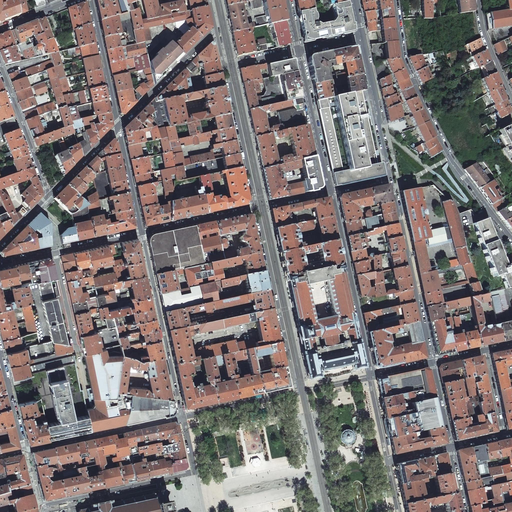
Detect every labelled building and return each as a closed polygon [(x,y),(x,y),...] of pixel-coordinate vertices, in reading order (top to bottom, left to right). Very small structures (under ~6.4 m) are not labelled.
[(0,0),(0,21),(14,16),(19,15),(17,6),(15,0),(11,0),(4,3),(3,0),(0,0)] [(44,0),(34,0),(32,1),(35,8),(41,6),(45,4),(44,0)] [(95,0),(98,11),(100,21),(116,15),(118,15),(114,4),(115,3),(115,2),(114,2),(113,0),(95,0)] [(118,0),(123,13),(127,12),(122,0),(118,0)] [(122,0),(127,12),(129,11),(131,11),(129,4),(137,1),(137,0),(138,0),(122,0)] [(141,0),(146,19),(185,11),(183,2),(181,1),(159,6),(160,7),(157,7),(155,0),(141,0)] [(187,0),(190,10),(206,7),(204,0),(187,0)] [(279,0),(252,0),(250,1),(252,9),(264,7),(266,16),(254,18),(256,27),(270,24),(284,21),(279,0)] [(313,9),(310,0),(294,0),(295,1),(297,12),(313,9)] [(370,1),(362,3),(363,8),(364,12),(367,11),(374,11),(376,11),(374,3),(378,2),(379,10),(392,9),(391,4),(390,0),(380,0),(376,1),(370,1)] [(422,0),(424,18),(437,18),(440,17),(439,10),(434,11),(431,11),(431,3),(433,3),(438,3),(437,0),(422,0)] [(472,0),(456,0),(459,14),(465,13),(467,12),(474,11),(473,2),(472,0)] [(76,6),(81,27),(90,24),(88,12),(85,2),(80,4),(76,6)] [(244,16),(243,12),(241,5),(245,4),(245,2),(226,6),(229,20),(232,32),(253,28),(253,27),(253,24),(245,25),(244,16)] [(313,9),(297,12),(304,42),(352,31),(346,2),(321,7),(313,9)] [(17,6),(19,15),(27,12),(25,4),(17,6)] [(68,9),(73,30),(74,30),(81,27),(76,6),(71,8),(68,9)] [(194,31),(200,37),(210,27),(208,16),(206,7),(190,10),(191,18),(193,24),(194,31)] [(131,18),(133,30),(141,29),(140,21),(137,9),(131,11),(129,11),(131,18)] [(392,9),(379,10),(380,20),(393,18),(392,9)] [(493,13),(485,14),(487,30),(491,30),(496,29),(496,30),(497,29),(501,28),(501,29),(502,28),(506,27),(506,28),(507,28),(507,27),(511,26),(511,27),(511,26),(511,9),(508,10),(504,11),(493,13)] [(141,29),(148,27),(173,22),(185,20),(191,18),(190,10),(185,11),(146,19),(140,21),(141,29)] [(116,15),(118,22),(131,18),(129,11),(127,12),(123,13),(118,15),(116,15)] [(367,11),(364,12),(365,17),(366,23),(371,21),(376,21),(374,11),(367,11)] [(102,30),(103,37),(120,34),(118,22),(116,15),(100,21),(102,30)] [(37,21),(44,41),(52,38),(44,18),(39,20),(37,21)] [(393,18),(380,20),(381,30),(394,28),(394,22),(393,18)] [(185,20),(173,22),(184,34),(190,28),(186,25),(185,20)] [(371,21),(366,23),(367,27),(368,32),(380,30),(381,30),(380,20),(376,21),(371,21)] [(14,30),(19,44),(24,42),(23,39),(30,37),(30,35),(29,33),(32,32),(37,45),(34,46),(36,51),(39,50),(41,56),(49,54),(44,41),(37,21),(30,23),(19,28),(14,30)] [(284,21),(270,24),(272,33),(273,33),(276,48),(286,46),(288,42),(286,32),(284,21)] [(74,30),(78,47),(79,47),(94,43),(92,32),(90,24),(81,27),(74,30)] [(151,40),(148,27),(141,29),(144,41),(151,40)] [(173,45),(183,55),(192,46),(200,37),(194,31),(190,28),(184,34),(173,45)] [(232,33),(237,56),(267,50),(265,39),(257,41),(258,43),(253,44),(250,30),(252,30),(252,29),(253,29),(253,28),(232,32),(232,33)] [(382,40),(370,41),(371,44),(385,43),(396,42),(395,35),(394,28),(381,30),(382,40)] [(133,30),(136,44),(144,42),(144,41),(141,29),(133,30)] [(9,32),(14,46),(15,45),(18,44),(19,44),(14,30),(9,32)] [(0,50),(13,46),(14,46),(9,32),(1,35),(0,35),(0,50)] [(105,45),(106,51),(120,47),(118,36),(120,35),(120,34),(103,37),(105,45)] [(24,42),(26,45),(31,43),(30,40),(30,39),(30,37),(23,39),(24,42)] [(44,41),(49,54),(57,52),(52,38),(44,41)] [(480,38),(467,45),(472,55),(472,57),(485,50),(482,44),(480,38)] [(499,42),(493,45),(497,54),(498,55),(507,50),(503,41),(502,41),(499,42)] [(20,50),(21,51),(33,46),(31,43),(26,45),(24,42),(19,44),(18,44),(20,50)] [(120,47),(123,60),(125,60),(133,58),(147,54),(144,42),(136,44),(120,47)] [(181,57),(183,55),(173,45),(169,42),(167,44),(166,45),(149,62),(150,68),(153,84),(161,77),(181,57)] [(396,42),(385,43),(386,52),(387,60),(399,59),(398,54),(396,42)] [(81,58),(82,60),(97,56),(97,54),(94,43),(79,47),(80,52),(81,56),(81,58)] [(197,57),(198,62),(201,61),(202,64),(217,60),(217,57),(215,51),(214,46),(214,44),(211,43),(203,50),(197,56),(197,57)] [(0,52),(2,59),(5,65),(14,62),(19,61),(13,46),(0,50),(0,52)] [(21,51),(23,56),(29,55),(30,58),(41,56),(39,50),(36,51),(34,46),(33,46),(21,51)] [(108,58),(109,63),(123,60),(120,47),(106,51),(108,58)] [(353,47),(329,52),(332,65),(343,63),(345,73),(344,73),(343,72),(340,72),(340,71),(334,73),(334,74),(336,80),(362,74),(356,49),(353,47)] [(485,50),(472,57),(471,57),(473,61),(476,67),(477,68),(482,66),(490,61),(488,56),(485,50)] [(49,54),(53,66),(60,65),(61,65),(57,52),(49,54)] [(309,62),(308,62),(313,84),(334,80),(336,80),(334,74),(326,76),(325,69),(323,68),(324,67),(325,68),(327,68),(328,68),(329,68),(329,67),(333,66),(332,65),(329,52),(312,55),(312,56),(311,56),(308,60),(309,62)] [(505,53),(498,56),(502,66),(509,62),(505,53)] [(136,69),(136,71),(143,69),(150,68),(149,62),(147,54),(133,58),(135,66),(136,69)] [(409,57),(409,58),(412,66),(415,72),(427,67),(431,65),(430,62),(425,64),(422,55),(409,57)] [(82,60),(85,73),(100,69),(98,62),(97,56),(82,60)] [(129,68),(135,66),(133,58),(125,60),(126,65),(129,65),(129,68)] [(387,60),(385,61),(391,74),(403,69),(399,61),(399,59),(387,60)] [(25,77),(46,70),(53,67),(53,66),(51,60),(18,72),(18,73),(21,79),(25,77)] [(111,71),(112,77),(126,74),(123,60),(109,63),(111,71)] [(202,67),(204,77),(220,73),(220,71),(218,66),(217,60),(202,64),(198,64),(199,66),(199,68),(202,67)] [(266,63),(268,70),(269,77),(295,72),(293,64),(288,61),(267,65),(266,63)] [(389,75),(384,62),(382,63),(381,61),(374,62),(376,71),(378,80),(389,75)] [(490,61),(482,66),(486,74),(483,76),(484,78),(494,73),(491,65),(490,61)] [(186,67),(191,73),(193,73),(197,68),(191,62),(189,64),(186,67)] [(266,63),(240,69),(241,77),(242,83),(260,79),(258,70),(266,68),(266,71),(268,70),(266,63)] [(56,77),(57,79),(64,78),(60,65),(53,66),(53,67),(56,77)] [(46,70),(49,80),(56,77),(53,67),(46,70)] [(427,67),(415,72),(420,83),(436,75),(435,73),(430,75),(427,67)] [(144,84),(149,89),(152,86),(153,84),(150,68),(143,69),(148,82),(144,84)] [(85,73),(89,90),(104,86),(102,77),(100,69),(85,73)] [(139,78),(142,84),(143,83),(144,84),(148,82),(143,69),(136,71),(139,78)] [(403,69),(391,74),(395,83),(407,78),(403,69)] [(155,98),(156,102),(173,98),(173,95),(176,93),(177,93),(179,92),(180,96),(191,94),(186,72),(183,70),(168,85),(155,98)] [(11,83),(21,79),(18,73),(18,72),(14,73),(14,72),(9,74),(8,74),(8,75),(11,83)] [(256,108),(300,98),(298,85),(295,72),(269,77),(260,79),(261,84),(263,83),(265,90),(263,95),(254,97),(256,108)] [(114,86),(115,92),(131,89),(127,73),(126,74),(112,77),(114,86)] [(203,80),(206,91),(223,87),(221,79),(220,73),(204,77),(203,77),(203,79),(203,80)] [(484,78),(481,80),(487,94),(500,86),(497,79),(494,73),(484,78)] [(336,80),(334,80),(335,86),(347,84),(349,94),(361,91),(365,90),(363,82),(362,74),(336,80)] [(389,75),(378,80),(379,85),(381,90),(391,85),(389,75)] [(14,89),(15,93),(22,90),(29,88),(25,77),(21,79),(11,83),(14,89)] [(49,80),(52,89),(60,87),(57,79),(56,77),(49,80)] [(60,87),(62,96),(70,94),(64,78),(57,79),(60,87)] [(395,83),(393,84),(395,88),(397,87),(399,92),(411,87),(407,78),(395,83)] [(260,79),(242,83),(245,96),(246,98),(248,110),(256,108),(254,97),(254,95),(253,92),(259,91),(258,85),(261,84),(260,79)] [(35,90),(36,95),(49,91),(52,89),(49,80),(33,86),(35,90)] [(193,82),(195,93),(206,91),(203,80),(193,82)] [(334,80),(313,84),(315,93),(316,101),(334,97),(333,95),(334,94),(334,93),(333,93),(331,88),(335,87),(335,86),(334,80)] [(138,92),(142,96),(146,92),(149,89),(144,84),(143,83),(142,84),(138,86),(140,88),(135,90),(136,92),(136,93),(138,92)] [(391,85),(381,90),(382,94),(383,99),(395,94),(393,90),(395,89),(394,88),(395,88),(393,84),(391,85)] [(89,90),(91,103),(107,99),(105,92),(104,86),(89,90)] [(500,86),(487,94),(493,106),(506,99),(503,93),(500,86)] [(52,89),(55,99),(62,96),(60,87),(52,89)] [(185,120),(186,123),(198,121),(213,117),(229,114),(226,99),(223,87),(206,91),(195,93),(191,94),(180,96),(180,100),(184,99),(185,102),(201,99),(200,96),(204,95),(205,102),(204,102),(205,107),(203,107),(203,109),(205,109),(205,108),(207,107),(208,115),(204,116),(204,113),(188,116),(188,119),(185,120)] [(416,97),(411,87),(399,92),(400,94),(404,102),(416,97)] [(22,90),(26,99),(32,97),(29,88),(22,90)] [(120,114),(123,115),(137,101),(133,99),(132,95),(131,89),(115,92),(118,105),(120,114)] [(26,99),(22,90),(15,93),(17,98),(18,102),(26,99)] [(78,92),(81,105),(88,104),(85,91),(81,92),(78,92)] [(349,94),(365,167),(375,165),(373,155),(374,154),(365,109),(361,91),(349,94)] [(4,92),(0,93),(0,122),(6,120),(12,118),(14,117),(11,111),(6,98),(4,92)] [(133,99),(137,101),(142,96),(138,92),(136,93),(136,92),(132,95),(133,99)] [(395,94),(383,99),(384,104),(385,109),(398,104),(400,103),(402,103),(404,102),(400,94),(397,95),(397,93),(395,94)] [(66,106),(66,108),(74,107),(70,94),(62,96),(66,106)] [(334,97),(349,170),(365,167),(349,94),(334,97)] [(55,99),(58,108),(66,106),(62,96),(55,99)] [(156,126),(160,139),(167,137),(164,128),(173,126),(186,123),(185,120),(180,100),(180,96),(173,98),(156,102),(155,98),(154,98),(150,102),(149,104),(152,113),(153,118),(156,126)] [(26,99),(18,102),(21,108),(22,110),(35,105),(32,97),(26,99)] [(349,170),(334,97),(316,101),(317,101),(319,110),(318,110),(332,174),(335,186),(384,175),(381,163),(375,165),(365,167),(349,170)] [(416,97),(404,102),(409,114),(422,109),(416,97)] [(254,137),(306,125),(302,104),(300,98),(256,108),(248,110),(251,123),(252,125),(254,137)] [(91,103),(94,116),(97,115),(110,112),(108,105),(107,99),(91,103)] [(493,106),(496,112),(509,106),(507,101),(506,99),(493,106)] [(78,106),(79,112),(90,109),(89,103),(88,104),(81,105),(78,106)] [(135,117),(141,123),(144,120),(148,124),(150,122),(147,118),(152,113),(149,104),(142,110),(135,117)] [(398,104),(385,109),(386,116),(388,123),(405,116),(408,115),(404,107),(399,108),(398,104)] [(58,108),(64,128),(72,125),(70,122),(66,108),(66,106),(58,108)] [(509,106),(496,112),(500,119),(503,117),(511,112),(510,109),(509,106)] [(66,108),(70,122),(78,120),(74,107),(66,108)] [(37,109),(23,113),(24,118),(25,121),(37,116),(39,115),(37,109)] [(422,109),(409,114),(415,127),(428,122),(422,109)] [(93,126),(98,141),(106,132),(112,126),(110,112),(97,115),(98,121),(99,124),(93,126)] [(214,122),(216,131),(232,127),(230,120),(229,114),(213,117),(214,121),(214,122)] [(37,116),(42,130),(47,128),(42,115),(39,115),(37,116)] [(29,131),(32,139),(44,135),(42,130),(37,116),(25,121),(29,131)] [(84,132),(90,149),(95,144),(98,141),(93,126),(92,123),(90,117),(81,119),(83,126),(89,125),(90,130),(84,132)] [(124,133),(124,134),(141,130),(141,128),(141,127),(139,125),(141,123),(135,117),(129,123),(123,129),(124,133)] [(12,118),(6,120),(8,126),(15,124),(12,118)] [(72,125),(73,129),(83,126),(81,119),(78,120),(70,122),(72,125)] [(141,123),(145,129),(152,127),(148,124),(144,120),(141,123)] [(187,126),(189,137),(201,134),(200,130),(198,121),(186,123),(186,125),(187,126)] [(428,122),(415,127),(423,143),(434,136),(428,122)] [(501,129),(498,130),(501,135),(499,136),(504,147),(511,143),(511,128),(510,124),(507,125),(501,129)] [(42,130),(44,135),(59,130),(57,125),(47,128),(42,130)] [(59,130),(61,137),(74,133),(73,129),(72,125),(64,128),(59,130)] [(258,154),(261,169),(300,160),(313,156),(306,125),(254,137),(258,154)] [(149,131),(153,140),(156,140),(160,139),(156,126),(152,127),(145,129),(144,129),(145,132),(149,131)] [(167,137),(168,141),(176,139),(173,126),(164,128),(167,137)] [(213,144),(214,145),(220,144),(235,141),(234,140),(233,133),(232,127),(216,131),(213,131),(209,132),(210,135),(210,134),(212,134),(215,134),(216,138),(214,138),(214,139),(213,139),(213,140),(213,141),(213,144)] [(126,141),(127,146),(138,144),(144,142),(142,134),(145,133),(145,132),(144,129),(141,130),(124,134),(126,141)] [(10,133),(3,135),(10,152),(11,155),(13,160),(28,155),(26,150),(25,147),(23,142),(19,133),(18,130),(10,133)] [(32,139),(35,147),(62,137),(61,137),(59,130),(44,135),(32,139)] [(77,144),(81,157),(87,152),(90,149),(84,132),(81,133),(84,141),(77,144)] [(178,139),(179,144),(183,143),(184,145),(193,143),(193,145),(198,145),(197,144),(197,142),(210,140),(211,138),(211,136),(210,134),(210,135),(209,132),(201,134),(189,137),(178,139)] [(423,143),(426,149),(430,158),(442,151),(434,136),(423,143)] [(160,139),(163,154),(170,152),(168,141),(167,137),(160,139)] [(170,152),(173,168),(181,166),(184,166),(183,160),(179,144),(178,139),(176,139),(168,141),(170,152)] [(102,150),(104,158),(119,155),(117,146),(116,141),(112,140),(105,147),(102,150)] [(222,153),(223,158),(238,154),(236,146),(235,141),(220,144),(220,148),(222,153)] [(511,143),(504,147),(501,149),(511,164),(511,143)] [(67,151),(73,166),(78,160),(81,157),(77,144),(76,145),(68,149),(66,150),(67,151)] [(129,155),(130,160),(141,158),(140,152),(138,144),(127,146),(129,155)] [(213,160),(213,159),(222,158),(223,158),(222,153),(215,155),(214,149),(220,148),(220,144),(214,145),(211,146),(210,147),(211,150),(213,160)] [(95,156),(99,160),(104,158),(102,150),(95,156)] [(189,159),(190,164),(213,160),(211,150),(210,150),(209,151),(210,152),(200,154),(201,155),(189,158),(189,159)] [(55,156),(63,175),(69,170),(73,166),(67,151),(63,152),(55,156)] [(161,154),(165,170),(173,168),(170,152),(163,154),(161,154)] [(223,161),(225,171),(241,168),(239,161),(238,154),(223,158),(222,158),(223,161)] [(13,160),(12,161),(17,173),(32,167),(30,160),(28,155),(13,160)] [(104,160),(106,170),(121,167),(120,160),(119,155),(104,158),(104,160)] [(85,167),(89,172),(96,166),(100,161),(99,160),(95,156),(92,160),(85,167)] [(313,156),(300,160),(301,167),(304,181),(302,182),(304,193),(315,190),(317,189),(319,185),(316,171),(313,156)] [(132,170),(133,176),(148,173),(150,173),(150,171),(147,159),(146,157),(141,158),(130,160),(132,170)] [(300,160),(261,169),(265,186),(268,200),(304,193),(302,182),(299,183),(298,182),(296,182),(296,183),(289,185),(284,186),(282,179),(284,179),(285,177),(284,172),(301,167),(300,160)] [(474,163),(464,169),(472,179),(479,188),(489,182),(483,174),(484,174),(481,171),(474,163)] [(92,174),(92,175),(98,173),(96,166),(89,172),(92,174)] [(174,175),(175,182),(184,180),(181,166),(173,168),(174,175)] [(0,179),(0,178),(0,199),(2,205),(6,213),(7,215),(14,212),(8,198),(0,190),(0,189),(30,179),(31,184),(20,195),(25,199),(22,202),(30,209),(41,197),(42,195),(42,194),(37,180),(32,167),(17,173),(13,174),(5,177),(0,179)] [(75,177),(83,186),(93,178),(92,175),(92,174),(89,172),(85,167),(81,172),(75,177)] [(106,170),(109,184),(124,180),(123,173),(121,167),(106,170)] [(161,177),(162,181),(170,180),(169,177),(174,175),(173,168),(165,170),(160,171),(161,177)] [(202,195),(206,214),(226,209),(246,205),(248,202),(244,184),(241,168),(225,171),(219,172),(219,175),(222,174),(227,197),(228,197),(228,199),(223,200),(223,198),(221,197),(219,198),(218,197),(218,196),(210,198),(209,194),(209,193),(202,195)] [(93,178),(95,187),(109,184),(106,170),(103,171),(101,172),(98,173),(92,175),(93,178)] [(210,174),(212,182),(221,180),(219,175),(219,172),(210,174)] [(136,186),(136,187),(150,184),(150,182),(149,178),(148,173),(133,176),(136,186)] [(200,186),(202,195),(209,193),(209,194),(212,194),(208,175),(198,177),(200,186)] [(67,185),(78,196),(86,188),(83,186),(75,177),(71,182),(67,185)] [(109,184),(112,197),(127,194),(126,186),(124,180),(109,184)] [(164,193),(165,203),(166,203),(170,202),(172,190),(170,180),(162,181),(164,193)] [(489,182),(479,188),(491,205),(501,199),(502,198),(499,192),(500,191),(499,189),(498,189),(493,180),(489,182)] [(139,203),(140,208),(156,205),(152,187),(156,186),(155,183),(150,184),(136,187),(137,192),(139,203)] [(96,192),(98,200),(99,200),(107,198),(112,197),(109,184),(95,187),(96,192)] [(54,199),(67,210),(73,204),(71,203),(78,196),(67,185),(54,199)] [(388,185),(369,189),(370,204),(379,202),(379,203),(378,204),(378,205),(379,205),(380,205),(382,215),(394,212),(388,185)] [(170,202),(170,221),(188,217),(206,214),(202,195),(200,186),(194,187),(196,194),(198,196),(170,202)] [(340,195),(338,198),(343,223),(360,219),(358,211),(355,209),(355,208),(354,207),(355,206),(356,206),(357,206),(361,208),(370,206),(370,204),(369,189),(340,195)] [(403,205),(418,274),(434,271),(433,269),(429,270),(429,269),(428,269),(423,246),(422,244),(422,241),(427,240),(427,239),(433,237),(431,231),(427,232),(426,230),(426,229),(427,229),(427,228),(426,228),(426,226),(426,225),(425,225),(423,215),(424,215),(423,211),(422,211),(420,201),(421,201),(421,200),(420,200),(417,189),(416,189),(400,192),(403,205)] [(82,200),(88,206),(98,200),(96,192),(82,200)] [(110,212),(110,214),(112,214),(131,210),(129,201),(127,194),(112,197),(107,198),(108,201),(111,200),(113,211),(110,212)] [(73,204),(79,211),(87,207),(88,206),(82,200),(78,196),(71,203),(73,204)] [(445,197),(440,198),(448,226),(448,228),(451,238),(452,240),(457,259),(458,266),(470,263),(466,253),(459,217),(458,214),(451,201),(450,201),(445,197)] [(328,198),(300,203),(302,210),(313,208),(316,220),(332,216),(328,198)] [(501,199),(491,205),(494,209),(496,212),(509,205),(508,203),(505,205),(501,199)] [(88,212),(100,209),(99,200),(98,200),(88,206),(87,207),(88,212)] [(143,218),(145,227),(157,224),(170,221),(170,202),(166,203),(167,205),(157,208),(156,205),(140,208),(143,218)] [(302,210),(300,203),(287,206),(292,225),(298,224),(295,211),(302,210)] [(511,216),(509,212),(511,209),(511,203),(509,205),(496,212),(500,218),(507,226),(509,229),(511,227),(511,216)] [(274,229),(292,225),(287,206),(270,210),(273,221),(274,229)] [(71,215),(72,221),(88,213),(88,212),(87,207),(79,211),(71,215)] [(14,212),(7,215),(12,227),(27,212),(23,208),(15,215),(14,212)] [(102,221),(105,235),(114,233),(121,232),(128,230),(135,229),(133,219),(131,210),(112,214),(114,223),(109,224),(108,220),(102,221)] [(459,217),(466,253),(470,263),(476,282),(481,294),(486,293),(490,292),(503,289),(506,289),(500,274),(493,277),(472,224),(486,219),(480,210),(477,213),(477,214),(475,215),(475,214),(474,215),(469,210),(458,214),(459,217)] [(394,212),(382,215),(384,227),(397,224),(396,218),(394,212)] [(12,227),(7,215),(6,213),(0,215),(0,225),(4,235),(6,233),(12,227)] [(39,214),(26,226),(31,232),(35,235),(38,250),(51,247),(49,224),(39,214)] [(235,250),(236,257),(238,257),(246,255),(259,252),(255,233),(251,216),(248,214),(233,218),(215,222),(218,235),(218,236),(226,234),(242,231),(243,236),(241,237),(239,238),(240,241),(242,243),(244,242),(246,248),(235,250)] [(364,218),(360,219),(343,223),(345,230),(346,237),(362,234),(371,232),(371,230),(380,228),(384,227),(382,215),(370,217),(364,218)] [(90,222),(93,238),(105,235),(102,221),(101,217),(101,216),(89,219),(90,219),(90,222)] [(322,244),(337,240),(334,228),(332,216),(316,220),(314,220),(315,222),(316,221),(320,234),(319,234),(319,236),(320,236),(322,244)] [(486,219),(472,224),(493,277),(500,274),(506,289),(511,287),(511,263),(504,266),(490,230),(486,219)] [(292,225),(274,229),(277,242),(279,253),(313,245),(317,244),(316,238),(314,236),(302,239),(301,241),(301,243),(298,244),(297,239),(296,234),(295,229),(298,228),(298,231),(301,232),(312,230),(314,227),(313,225),(315,225),(314,222),(315,222),(314,220),(298,224),(292,225)] [(75,225),(73,225),(73,227),(74,227),(77,241),(86,239),(93,238),(90,222),(89,222),(75,225)] [(195,226),(198,240),(200,239),(199,236),(215,232),(216,236),(218,235),(215,222),(206,224),(195,226)] [(386,240),(400,237),(398,230),(397,224),(384,227),(380,228),(381,232),(385,231),(386,240)] [(13,239),(16,245),(25,243),(24,239),(28,235),(31,232),(26,226),(21,231),(13,239)] [(148,243),(153,268),(158,267),(160,274),(173,271),(176,270),(181,269),(183,269),(203,265),(198,240),(195,226),(185,228),(174,230),(161,233),(153,235),(152,235),(150,236),(149,238),(148,241),(148,243)] [(62,244),(77,241),(74,227),(67,229),(60,236),(62,244)] [(362,234),(362,237),(381,233),(381,232),(380,228),(371,230),(371,232),(362,234)] [(427,240),(428,244),(451,238),(448,228),(431,231),(433,237),(427,239),(427,240)] [(494,229),(490,230),(504,266),(511,263),(505,245),(503,242),(500,239),(498,240),(494,229)] [(16,245),(21,253),(30,251),(38,250),(35,235),(31,232),(28,235),(31,242),(25,243),(16,245)] [(198,240),(203,265),(208,263),(224,260),(222,253),(221,249),(219,240),(218,236),(218,235),(216,236),(215,232),(199,236),(200,239),(198,240)] [(221,249),(222,253),(229,251),(226,234),(218,236),(219,240),(225,239),(226,241),(227,245),(227,248),(221,249)] [(362,237),(362,234),(346,237),(348,244),(349,252),(363,249),(365,249),(363,242),(363,240),(362,237)] [(400,237),(386,240),(389,253),(402,250),(401,244),(400,237)] [(123,262),(123,264),(126,263),(142,259),(139,248),(137,238),(127,240),(121,242),(122,246),(125,261),(123,262)] [(4,248),(0,252),(2,257),(19,254),(21,253),(16,245),(13,239),(4,248)] [(219,240),(221,249),(227,248),(227,245),(226,241),(225,239),(219,240)] [(318,249),(321,263),(319,264),(319,263),(316,263),(316,262),(308,264),(307,264),(307,266),(309,271),(342,265),(339,252),(337,240),(322,244),(317,244),(313,245),(314,250),(318,249)] [(90,264),(90,266),(96,265),(103,264),(112,262),(111,261),(110,254),(108,244),(99,247),(86,249),(90,264)] [(313,245),(279,253),(281,260),(284,277),(309,271),(307,266),(303,267),(300,253),(305,252),(305,254),(314,253),(314,252),(314,250),(313,245)] [(73,252),(76,268),(80,268),(79,266),(87,265),(90,264),(86,249),(81,250),(73,252)] [(366,257),(365,258),(363,249),(349,252),(350,258),(352,264),(371,260),(371,256),(372,256),(369,257),(366,257)] [(222,253),(224,260),(236,257),(235,250),(229,251),(222,253)] [(402,250),(389,253),(390,257),(393,269),(406,267),(404,258),(402,250)] [(76,268),(73,252),(68,253),(61,255),(64,271),(76,268)] [(244,260),(247,275),(263,271),(261,261),(259,252),(246,255),(247,258),(243,258),(244,260)] [(372,256),(371,256),(371,260),(372,273),(380,272),(379,255),(372,256)] [(38,271),(40,281),(49,279),(56,277),(54,268),(52,260),(49,257),(41,259),(39,260),(37,265),(37,268),(33,268),(33,269),(34,272),(38,271)] [(208,263),(210,271),(220,269),(238,265),(240,262),(239,261),(238,257),(236,257),(224,260),(208,263)] [(126,263),(129,278),(145,274),(143,265),(142,259),(126,263)] [(457,259),(445,262),(446,268),(458,266),(457,259)] [(27,262),(29,270),(33,269),(33,268),(37,268),(37,265),(39,260),(27,262)] [(371,260),(352,264),(353,270),(354,276),(372,273),(371,260)] [(15,265),(18,279),(27,277),(30,276),(29,270),(27,262),(22,263),(15,265)] [(114,272),(116,280),(121,279),(129,278),(126,263),(123,264),(113,266),(113,267),(114,270),(114,272)] [(183,269),(187,288),(212,282),(219,281),(222,280),(220,269),(210,271),(208,263),(203,265),(183,269)] [(434,271),(418,274),(422,294),(438,291),(438,288),(435,275),(449,272),(463,269),(467,281),(468,284),(476,282),(470,263),(458,266),(446,268),(434,271)] [(0,267),(0,284),(16,281),(18,281),(18,279),(15,265),(7,266),(0,267)] [(351,316),(341,269),(342,269),(342,265),(309,271),(284,277),(285,280),(286,282),(287,282),(295,316),(297,327),(296,328),(299,341),(302,354),(301,354),(303,359),(307,380),(316,378),(317,380),(322,379),(324,379),(330,378),(337,377),(339,376),(342,375),(348,374),(350,373),(355,372),(355,370),(364,368),(359,347),(358,342),(358,340),(357,340),(355,327),(353,317),(352,317),(351,317),(351,316)] [(380,272),(372,273),(372,279),(372,284),(380,283),(382,282),(380,273),(381,274),(381,275),(391,273),(390,272),(391,271),(393,280),(395,280),(408,277),(407,272),(406,267),(393,269),(380,272)] [(66,280),(75,278),(82,277),(82,275),(81,271),(80,268),(76,268),(64,271),(65,276),(66,280)] [(31,280),(31,283),(37,281),(40,281),(38,271),(34,272),(33,269),(29,270),(30,276),(30,278),(31,280)] [(158,289),(159,294),(177,290),(173,271),(160,274),(155,275),(158,289)] [(245,278),(248,294),(267,290),(265,281),(263,271),(247,275),(244,275),(245,278)] [(92,277),(94,285),(102,283),(105,283),(111,281),(116,280),(114,272),(96,276),(92,277)] [(372,273),(354,276),(357,287),(359,298),(373,296),(372,288),(368,289),(367,284),(369,283),(369,280),(372,279),(372,273)] [(130,297),(130,300),(132,299),(150,296),(148,287),(147,283),(145,274),(129,278),(121,279),(122,282),(130,280),(131,286),(133,296),(130,297)] [(86,291),(88,298),(96,296),(95,290),(94,285),(92,277),(92,275),(82,277),(84,285),(86,285),(87,288),(86,291)] [(78,284),(79,286),(84,285),(82,277),(75,278),(76,284),(78,284)] [(219,281),(220,288),(238,284),(239,281),(238,277),(222,280),(219,281)] [(398,293),(411,290),(410,283),(408,277),(395,280),(398,293)] [(69,291),(71,301),(84,299),(88,298),(86,291),(80,292),(79,286),(78,284),(76,284),(75,278),(66,280),(69,291)] [(37,281),(41,300),(54,297),(53,292),(49,279),(40,281),(37,281)] [(113,289),(119,288),(131,286),(130,280),(122,282),(121,279),(116,280),(111,281),(113,289)] [(106,288),(106,290),(113,289),(111,281),(105,283),(106,288)] [(212,282),(216,301),(223,300),(221,294),(220,288),(219,281),(212,282)] [(467,281),(438,288),(438,291),(440,290),(468,284),(467,281)] [(161,304),(163,313),(183,308),(210,303),(216,301),(212,282),(187,288),(189,294),(179,296),(177,290),(159,294),(161,304)] [(476,282),(468,284),(472,296),(481,294),(476,282)] [(9,301),(11,307),(20,304),(29,302),(31,302),(27,283),(19,285),(17,286),(17,285),(11,286),(14,301),(12,302),(12,300),(9,301)] [(372,288),(373,296),(373,297),(381,289),(380,283),(372,284),(372,288)] [(0,309),(11,307),(9,301),(4,302),(0,287),(0,309)] [(177,290),(179,296),(189,294),(187,288),(177,290)] [(103,295),(105,302),(115,300),(114,293),(113,289),(106,290),(107,294),(103,295)] [(254,311),(254,313),(271,310),(270,305),(269,300),(267,290),(248,294),(245,295),(246,303),(252,302),(253,306),(250,306),(251,309),(253,308),(254,311)] [(398,296),(400,306),(402,305),(414,302),(412,296),(411,290),(398,293),(393,295),(394,295),(395,297),(396,296),(398,296)] [(438,291),(422,294),(424,301),(425,307),(441,304),(438,292),(440,292),(440,290),(438,291)] [(221,294),(223,300),(237,297),(235,292),(235,291),(221,294)] [(488,326),(484,326),(484,327),(480,328),(480,325),(481,323),(478,308),(476,307),(476,304),(491,300),(491,297),(490,293),(486,294),(486,293),(481,294),(472,296),(468,297),(470,305),(471,313),(474,326),(479,347),(491,344),(501,342),(497,324),(488,327),(488,326)] [(497,324),(501,342),(510,340),(511,339),(511,321),(511,322),(504,294),(491,297),(491,300),(497,324)] [(84,299),(87,309),(89,309),(95,308),(98,307),(105,305),(105,302),(103,295),(96,296),(88,298),(84,299)] [(211,309),(211,311),(218,310),(224,308),(246,303),(245,295),(237,297),(223,300),(216,301),(210,303),(211,309)] [(133,304),(134,310),(152,306),(150,297),(150,296),(132,299),(133,304)] [(41,300),(50,341),(53,341),(65,343),(54,297),(41,300)] [(468,297),(455,300),(457,308),(470,305),(468,297)] [(73,311),(73,312),(87,309),(84,299),(71,301),(72,305),(72,307),(73,311)] [(105,305),(106,310),(117,308),(115,300),(105,302),(105,305)] [(455,300),(442,303),(443,303),(444,310),(444,311),(457,308),(455,300)] [(20,304),(25,321),(33,319),(29,302),(20,304)] [(367,333),(418,322),(414,302),(402,305),(400,306),(370,312),(363,314),(367,333)] [(183,308),(184,313),(189,311),(189,314),(204,311),(211,309),(210,303),(183,308)] [(441,304),(425,307),(427,315),(428,322),(441,319),(440,311),(444,310),(443,303),(441,304)] [(106,310),(108,316),(112,315),(132,311),(134,310),(133,304),(129,305),(117,308),(106,310)] [(99,311),(100,318),(101,317),(104,317),(108,316),(106,310),(105,305),(98,307),(99,311)] [(132,311),(134,322),(154,317),(153,311),(153,309),(152,306),(134,310),(132,311)] [(0,327),(15,324),(11,307),(0,309),(0,327)] [(165,323),(167,332),(185,328),(194,326),(193,324),(193,323),(187,324),(184,313),(183,308),(163,313),(165,323)] [(218,310),(220,319),(226,318),(224,308),(218,310)] [(75,318),(76,323),(89,320),(87,309),(73,312),(75,318)] [(206,320),(207,323),(214,322),(211,311),(211,309),(204,311),(206,320)] [(254,343),(255,348),(278,343),(275,326),(271,310),(254,313),(250,314),(220,320),(214,322),(207,323),(194,326),(185,328),(185,331),(194,329),(195,334),(250,323),(249,320),(255,318),(257,329),(260,342),(254,343)] [(211,311),(214,322),(220,320),(220,319),(218,310),(211,311)] [(112,315),(115,326),(123,324),(126,323),(134,322),(132,311),(112,315)] [(450,317),(446,318),(448,327),(453,352),(455,352),(461,350),(464,350),(466,349),(462,332),(458,316),(457,312),(455,312),(456,317),(455,317),(455,316),(453,317),(456,330),(458,334),(451,336),(451,334),(453,331),(453,330),(450,317)] [(471,313),(458,316),(462,332),(463,332),(464,333),(470,332),(469,327),(474,326),(471,313)] [(104,317),(107,328),(115,326),(112,315),(108,316),(104,317)] [(138,323),(140,331),(142,331),(157,328),(155,322),(154,317),(134,322),(135,324),(138,323)] [(25,321),(28,333),(36,331),(33,319),(25,321)] [(433,344),(435,355),(436,356),(451,352),(453,352),(448,327),(442,328),(441,320),(442,320),(441,319),(428,322),(433,344)] [(77,330),(78,334),(79,334),(92,331),(89,320),(76,323),(77,330)] [(375,368),(377,368),(378,368),(426,358),(418,322),(367,333),(373,365),(374,366),(374,367),(375,368)] [(0,332),(1,335),(2,340),(18,336),(15,324),(0,327),(0,332)] [(115,326),(117,336),(125,334),(123,324),(115,326)] [(463,332),(462,332),(466,349),(467,349),(479,347),(474,326),(469,327),(470,332),(464,333),(463,332)] [(140,341),(140,343),(144,342),(159,338),(158,332),(157,328),(142,331),(144,339),(140,340),(140,341)] [(171,349),(175,365),(192,361),(198,360),(197,357),(192,358),(191,356),(187,336),(185,331),(185,328),(167,332),(171,349)] [(92,331),(79,334),(81,345),(83,353),(99,349),(97,341),(99,341),(99,337),(96,338),(95,330),(92,331)] [(19,339),(21,345),(24,344),(23,342),(38,339),(36,331),(28,333),(26,334),(27,337),(19,339)] [(4,347),(5,352),(21,348),(21,345),(19,339),(27,337),(26,334),(18,336),(2,340),(4,347)] [(119,344),(120,347),(128,345),(128,343),(126,336),(129,336),(129,334),(125,334),(117,336),(119,344)] [(147,354),(148,358),(163,355),(161,346),(159,338),(144,342),(145,344),(145,346),(147,354)] [(197,357),(198,360),(200,360),(206,358),(212,357),(220,355),(226,354),(232,353),(237,352),(235,343),(235,340),(199,348),(196,353),(196,354),(197,357)] [(235,343),(237,352),(245,350),(251,349),(255,348),(254,343),(254,340),(235,343)] [(52,344),(54,354),(71,349),(70,345),(70,343),(65,343),(53,341),(52,344)] [(120,347),(121,354),(127,355),(133,349),(145,346),(145,344),(141,345),(140,343),(139,343),(128,345),(120,347)] [(257,375),(261,394),(275,390),(288,388),(283,364),(278,343),(255,348),(251,349),(253,357),(261,356),(269,354),(272,369),(266,370),(267,373),(257,375)] [(110,386),(109,390),(116,391),(121,354),(120,347),(119,344),(112,346),(113,349),(114,351),(113,358),(113,359),(110,386)] [(99,349),(83,353),(85,364),(111,358),(110,355),(111,355),(111,352),(109,353),(108,350),(113,349),(112,346),(99,349)] [(7,360),(8,365),(26,361),(27,361),(31,359),(30,357),(27,357),(24,347),(21,348),(5,352),(7,360)] [(247,359),(251,376),(257,375),(256,373),(253,357),(251,349),(245,350),(247,359)] [(494,372),(498,390),(511,387),(511,349),(504,351),(490,354),(494,372)] [(232,353),(234,362),(247,359),(245,350),(237,352),(232,353)] [(133,352),(129,355),(134,357),(139,360),(140,360),(139,356),(139,355),(133,352)] [(232,380),(236,399),(250,396),(261,394),(257,375),(251,376),(246,377),(241,379),(239,379),(236,380),(235,375),(237,375),(234,362),(232,353),(226,354),(232,380)] [(121,354),(116,391),(124,392),(127,373),(127,372),(129,360),(131,360),(130,366),(137,367),(138,367),(145,367),(145,366),(145,363),(146,362),(148,362),(147,359),(140,360),(139,360),(134,357),(129,355),(127,355),(121,354)] [(228,381),(232,380),(226,354),(220,355),(222,364),(225,378),(227,377),(228,381)] [(149,380),(152,396),(172,398),(167,376),(163,355),(148,358),(147,359),(148,362),(146,362),(147,368),(146,368),(148,373),(148,377),(149,380)] [(212,357),(213,366),(222,364),(220,355),(212,357)] [(31,367),(32,373),(47,369),(62,366),(74,363),(73,356),(31,367)] [(253,357),(256,373),(264,371),(261,356),(253,357)] [(482,365),(480,356),(474,358),(468,359),(472,377),(484,374),(482,365)] [(206,358),(212,385),(217,384),(216,380),(217,379),(213,366),(212,357),(206,358)] [(111,358),(85,364),(87,371),(92,370),(102,367),(104,369),(113,359),(113,358),(111,358)] [(180,389),(184,410),(201,406),(216,403),(212,385),(206,358),(200,360),(201,364),(204,381),(205,382),(207,381),(207,385),(200,387),(199,387),(198,384),(196,385),(196,387),(194,388),(190,389),(189,387),(188,380),(187,377),(192,376),(191,368),(190,365),(193,364),(192,361),(175,365),(180,389)] [(104,369),(100,388),(108,389),(108,386),(110,386),(113,359),(104,369)] [(460,360),(462,367),(464,378),(472,377),(468,359),(460,360)] [(129,360),(127,372),(136,372),(137,370),(137,367),(130,366),(131,360),(129,360)] [(453,362),(440,365),(438,368),(441,383),(459,380),(458,378),(456,370),(458,369),(458,368),(462,367),(460,360),(453,362)] [(10,373),(12,378),(29,374),(29,372),(28,369),(26,361),(8,365),(10,373)] [(47,369),(50,381),(65,378),(62,366),(47,369)] [(95,391),(100,411),(99,412),(99,413),(100,413),(104,414),(108,389),(100,388),(104,369),(102,367),(92,370),(87,371),(91,392),(95,391)] [(381,398),(412,392),(414,402),(434,397),(428,370),(425,368),(386,377),(381,378),(377,379),(379,389),(381,398)] [(484,374),(472,377),(476,395),(488,392),(486,383),(484,374)] [(465,381),(468,397),(476,395),(472,377),(464,378),(465,381)] [(50,381),(59,421),(74,418),(65,378),(50,381)] [(212,385),(216,403),(227,401),(236,399),(232,380),(228,381),(226,382),(221,383),(221,380),(219,381),(219,383),(217,384),(212,385)] [(459,380),(441,383),(443,392),(445,401),(465,397),(465,396),(462,396),(459,380)] [(128,389),(128,392),(148,395),(149,390),(148,389),(147,388),(130,387),(128,389)] [(511,387),(498,390),(500,402),(503,413),(511,411),(511,402),(510,403),(509,402),(508,397),(511,395),(511,387)] [(128,392),(124,392),(116,391),(109,390),(108,389),(104,414),(102,428),(114,425),(167,414),(172,413),(174,409),(173,403),(172,398),(152,396),(148,395),(128,392)] [(93,400),(94,407),(95,411),(96,411),(96,412),(99,412),(100,411),(95,391),(91,392),(93,400)] [(412,392),(381,398),(382,403),(383,409),(402,404),(405,399),(411,398),(412,402),(414,402),(412,392)] [(492,411),(488,392),(476,395),(480,415),(484,434),(496,432),(492,411)] [(6,393),(0,394),(0,408),(9,407),(8,404),(6,393)] [(450,421),(469,417),(475,416),(480,415),(476,395),(468,397),(465,397),(445,401),(448,411),(450,421)] [(420,432),(427,430),(441,427),(434,397),(414,402),(412,402),(410,403),(412,412),(385,419),(387,428),(389,438),(420,432)] [(21,414),(22,417),(31,415),(32,415),(37,413),(34,400),(18,404),(21,414)] [(384,414),(385,419),(412,412),(410,403),(402,404),(383,409),(384,414)] [(9,407),(0,408),(0,425),(13,422),(12,421),(9,407)] [(98,429),(100,413),(99,413),(96,414),(95,413),(95,411),(92,412),(87,413),(87,415),(89,421),(90,429),(91,430),(95,429),(96,429),(98,429)] [(511,411),(503,413),(504,420),(506,428),(506,430),(511,428),(511,411)] [(26,432),(29,444),(40,441),(49,439),(48,438),(47,430),(45,424),(44,419),(41,420),(42,423),(35,424),(33,417),(32,417),(31,415),(22,417),(26,432)] [(45,424),(47,430),(89,421),(87,415),(74,418),(59,421),(45,424)] [(469,417),(450,421),(454,441),(467,438),(484,434),(480,415),(475,416),(476,425),(477,425),(469,427),(467,419),(470,419),(469,417)] [(47,430),(48,438),(60,436),(70,434),(80,431),(90,429),(89,421),(47,430)] [(0,425),(0,429),(5,428),(8,440),(0,441),(0,449),(10,448),(19,446),(13,424),(13,422),(0,425)] [(169,424),(164,425),(167,437),(180,434),(178,424),(175,422),(169,424)] [(156,426),(158,439),(162,438),(163,439),(164,439),(164,437),(167,437),(164,425),(159,426),(156,426)] [(140,430),(144,447),(151,445),(150,441),(156,439),(156,442),(155,443),(155,444),(159,443),(158,439),(156,426),(147,428),(140,430)] [(420,432),(389,438),(391,447),(393,454),(419,449),(444,443),(441,427),(427,430),(428,438),(422,439),(422,438),(420,438),(420,439),(416,440),(413,439),(414,439),(414,438),(414,437),(415,436),(416,436),(416,435),(420,434),(421,433),(420,432)] [(5,428),(0,429),(0,441),(8,440),(5,428)] [(144,447),(140,430),(137,431),(133,431),(136,448),(144,447)] [(348,430),(346,431),(343,432),(341,433),(340,436),(340,438),(341,441),(343,443),(345,444),(346,444),(347,445),(349,444),(350,444),(351,443),(352,442),(354,440),(354,438),(354,435),(353,433),(351,431),(348,430)] [(136,448),(133,431),(128,432),(123,433),(124,438),(129,458),(138,456),(136,448)] [(180,434),(167,437),(164,437),(164,439),(165,442),(159,443),(160,447),(169,445),(181,442),(180,434)] [(115,457),(111,458),(111,462),(114,461),(115,464),(116,464),(120,463),(129,461),(129,458),(124,438),(116,440),(115,435),(102,438),(92,440),(97,464),(99,472),(103,471),(102,467),(104,464),(102,455),(114,453),(115,457)] [(511,438),(505,440),(495,442),(498,457),(498,459),(501,459),(500,457),(508,455),(509,464),(500,466),(501,474),(511,471),(511,460),(511,458),(511,438)] [(87,461),(88,466),(97,464),(92,440),(91,440),(83,442),(87,458),(92,457),(93,461),(90,462),(90,460),(87,461)] [(80,464),(81,468),(83,467),(88,466),(87,461),(87,458),(83,442),(82,442),(75,444),(78,459),(83,458),(85,463),(80,464)] [(161,450),(162,455),(162,454),(167,453),(183,450),(181,442),(169,445),(170,448),(161,450)] [(488,444),(483,445),(486,460),(488,459),(498,457),(495,442),(488,444)] [(143,464),(147,479),(165,475),(166,474),(164,462),(162,454),(162,455),(161,450),(160,447),(159,443),(155,444),(151,445),(144,447),(136,448),(138,456),(141,455),(141,456),(154,453),(156,461),(143,464)] [(57,473),(62,472),(81,468),(80,464),(78,459),(75,444),(63,446),(52,449),(55,463),(56,469),(57,473)] [(487,469),(486,460),(483,445),(469,448),(456,450),(465,491),(481,488),(488,486),(496,484),(505,483),(511,481),(511,471),(501,474),(489,476),(487,469)] [(31,453),(35,467),(43,466),(44,466),(52,464),(52,466),(53,465),(53,464),(55,463),(52,449),(40,451),(31,453)] [(173,461),(185,459),(183,450),(167,453),(169,461),(170,461),(173,461)] [(426,457),(395,464),(399,484),(425,478),(433,477),(451,473),(446,453),(426,457)] [(10,458),(2,459),(5,475),(12,473),(13,475),(16,474),(15,472),(17,472),(17,471),(25,469),(22,455),(10,458)] [(143,464),(141,456),(141,455),(138,456),(129,458),(129,461),(130,465),(134,481),(136,481),(141,480),(147,479),(143,464)] [(2,459),(0,459),(0,483),(1,486),(0,485),(0,494),(9,492),(8,490),(6,481),(5,476),(5,475),(2,459)] [(171,464),(172,473),(179,472),(185,470),(187,467),(185,459),(173,461),(173,464),(171,464)] [(164,462),(166,474),(167,474),(172,473),(171,464),(170,461),(169,461),(164,462)] [(120,463),(116,464),(117,468),(121,484),(128,483),(134,481),(130,465),(121,467),(120,463)] [(35,467),(43,501),(54,499),(63,497),(59,480),(57,473),(56,469),(52,469),(44,466),(43,466),(35,467)] [(500,466),(487,469),(489,476),(501,474),(500,466)] [(59,480),(63,497),(77,494),(88,491),(85,476),(83,467),(81,468),(62,472),(63,476),(77,473),(77,471),(79,471),(80,476),(70,478),(70,477),(68,477),(69,479),(63,480),(63,478),(59,479),(59,480)] [(117,468),(103,471),(99,472),(103,488),(112,486),(121,484),(117,468)] [(8,480),(6,481),(8,490),(29,485),(27,476),(25,469),(17,471),(17,472),(18,475),(15,476),(16,479),(16,481),(9,483),(9,481),(8,482),(8,480)] [(85,476),(88,491),(96,490),(103,488),(99,472),(96,472),(97,476),(87,478),(87,475),(85,476)] [(453,483),(451,473),(433,477),(436,486),(435,487),(435,488),(436,488),(438,496),(455,493),(453,483)] [(422,491),(420,483),(425,482),(425,478),(399,484),(402,494),(404,504),(429,498),(427,489),(422,491)] [(500,502),(502,511),(511,511),(505,483),(496,484),(500,502)] [(484,501),(484,503),(485,505),(500,502),(496,484),(488,486),(492,499),(487,500),(484,501)] [(10,500),(32,495),(29,486),(29,485),(8,490),(9,492),(10,500)] [(481,488),(465,491),(467,499),(468,507),(478,504),(484,503),(484,501),(482,494),(481,488)] [(112,500),(111,500),(92,504),(91,505),(91,508),(88,508),(87,508),(86,508),(87,508),(80,510),(80,509),(79,510),(78,511),(169,511),(167,501),(166,502),(165,496),(166,494),(167,493),(167,491),(166,492),(164,490),(163,489),(161,490),(162,491),(161,492),(154,494),(153,493),(152,493),(152,494),(143,496),(143,495),(142,495),(142,496),(133,498),(133,497),(131,498),(122,500),(122,499),(121,500),(112,502),(112,500)] [(0,506),(12,503),(14,511),(18,511),(35,508),(35,506),(32,495),(10,500),(9,492),(0,494),(0,506)] [(459,511),(455,493),(438,496),(429,498),(404,504),(405,511),(459,511)] [(502,511),(500,502),(485,505),(485,509),(485,511),(502,511)]
